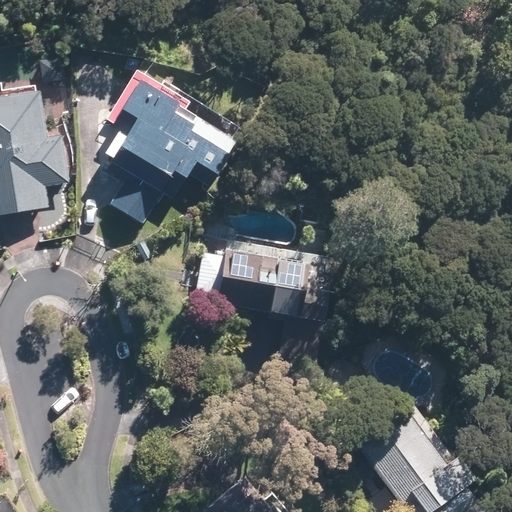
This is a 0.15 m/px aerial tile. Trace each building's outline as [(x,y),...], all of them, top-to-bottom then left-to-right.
[(242,136),(144,76),(116,120),(136,132),(112,169),(132,181),(119,202),(145,218),(181,160),(214,180),(242,136)] [(41,94),(0,100),(0,208),(47,201),(44,182),(64,179),(58,136),(47,138),(41,94)] [(312,262),(207,247),(200,297),(329,317),(333,289),(308,286),(312,262)] [(420,420),(390,442),(441,511),(475,511),(483,507),(420,420)] [(278,511),(250,479),(216,508),(219,511),(278,511)]
